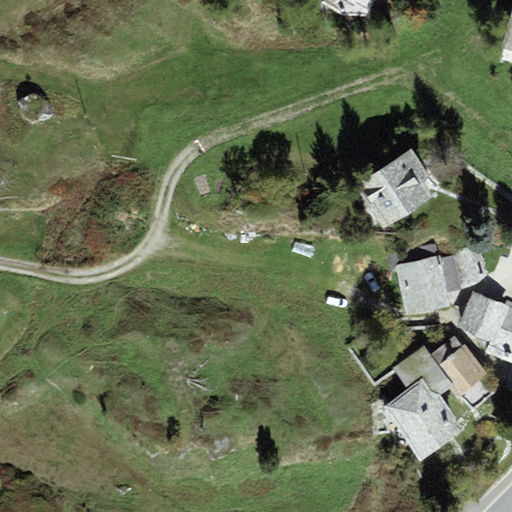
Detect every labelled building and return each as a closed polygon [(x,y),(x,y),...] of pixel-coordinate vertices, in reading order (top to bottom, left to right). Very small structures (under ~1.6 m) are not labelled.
[(382,0),(326,0),(325,1),(370,24),(382,0)] [(511,4),(500,48),(511,51),(511,4)] [(412,148),(355,184),(383,229),(435,197),(424,180),(429,176),(412,148)] [(478,242),(456,256),(462,290),(486,274),(478,242)] [(441,259),(441,262),(444,277),(447,293),(462,290),(456,256),(441,259)] [(440,257),(395,266),(405,315),(450,305),(447,293),(444,277),(441,262),(441,259),(440,257)] [(474,291),(458,328),(490,341),(485,352),(499,358),(511,363),(511,303),(510,306),(474,291)] [(455,336),(430,355),(453,385),(449,387),(457,397),(488,373),(465,343),(462,345),(455,336)] [(449,387),(453,385),(430,355),(424,345),(392,368),(407,389),(421,379),(435,398),(440,394),(449,387)] [(407,389),(381,408),(421,461),(460,433),(451,421),(457,416),(440,394),(435,398),(421,379),(407,389)]
